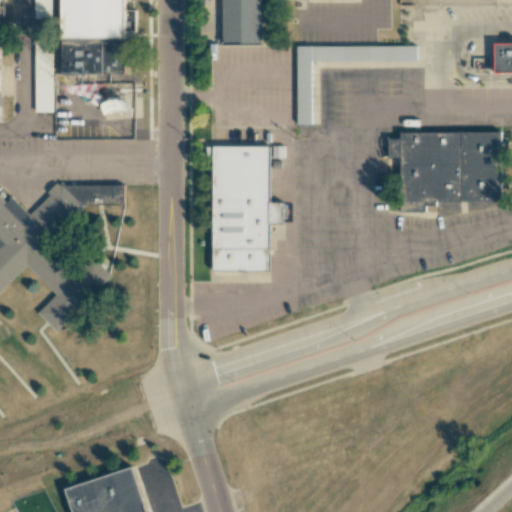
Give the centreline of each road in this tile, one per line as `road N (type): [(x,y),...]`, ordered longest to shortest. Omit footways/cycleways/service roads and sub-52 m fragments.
road 1 (tertiary): [(167,0),(173,344),(219,511)]
road 2 (tertiary): [(511,269),(179,382)]
road 3 (tertiary): [(186,409),(511,299)]
